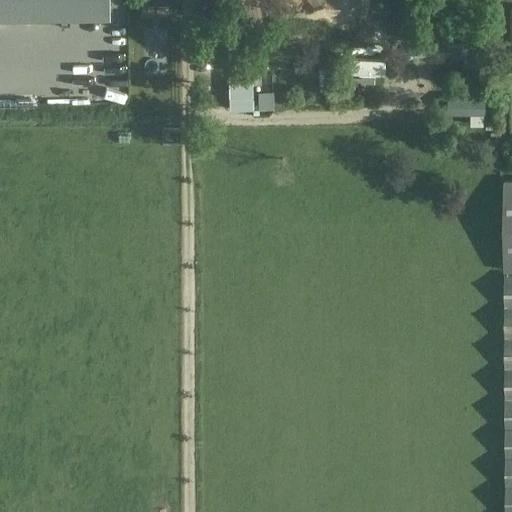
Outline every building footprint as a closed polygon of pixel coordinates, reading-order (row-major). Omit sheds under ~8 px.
[(383,15),(383,0),(305,0),(305,15),(383,15)] [(206,14),(205,32),(220,33),(220,14),(206,14)] [(466,34),(457,39),(464,56),(474,52),(466,34)] [(341,47),(341,67),(361,68),(361,48),(341,47)] [(201,76),(201,93),(220,92),(220,76),(201,76)] [(447,94),(447,112),(470,112),(483,112),(485,112),(485,94),(447,94)] [(360,136),(359,113),(335,114),(336,137),(360,136)] [(429,119),(407,120),(408,142),(429,142),(429,119)] [(305,141),(305,125),(288,125),(288,141),(305,141)] [(454,141),(453,160),(476,161),(477,142),(454,141)] [(511,180),(502,180),(502,272),(511,271),(511,180)]
